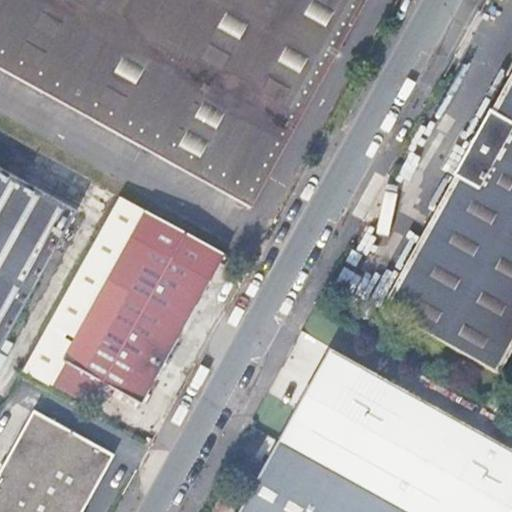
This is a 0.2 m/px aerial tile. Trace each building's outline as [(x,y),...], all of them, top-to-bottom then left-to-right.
[(0,0),(0,69),(250,208),(363,0),(0,0)] [(443,138),(355,295),(476,364),(511,297),(511,12),(451,122),(448,120),(439,135),(443,138)] [(0,344),(75,211),(0,169),(0,344)] [(130,237),(63,358),(142,402),(210,281),(130,237)] [(328,350),(236,511),(509,511),(511,508),(511,444),(480,427),(476,433),(328,350)] [(33,412),(0,472),(0,511),(81,511),(113,456),(33,412)]
